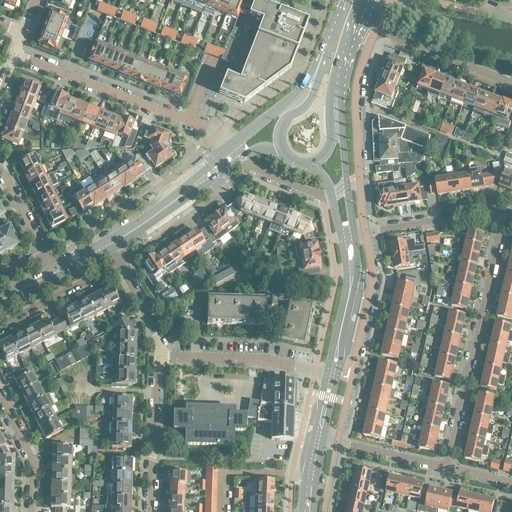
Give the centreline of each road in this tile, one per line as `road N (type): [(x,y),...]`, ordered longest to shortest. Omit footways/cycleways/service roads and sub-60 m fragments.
road 1 (residential): [(359,176),(359,74),(376,30),(511,82)]
road 2 (residential): [(503,216),(445,467)]
road 3 (residential): [(218,133),(17,55)]
road 4 (residential): [(337,442),(369,288),(364,231)]
road 5 (residential): [(333,375),(250,359),(156,356)]
road 6 (residential): [(149,511),(156,356)]
road 7 (residential): [(364,231),(503,216)]
road 8 (residential): [(0,324),(119,264)]
road 9 (residential): [(33,511),(35,465),(0,395)]
